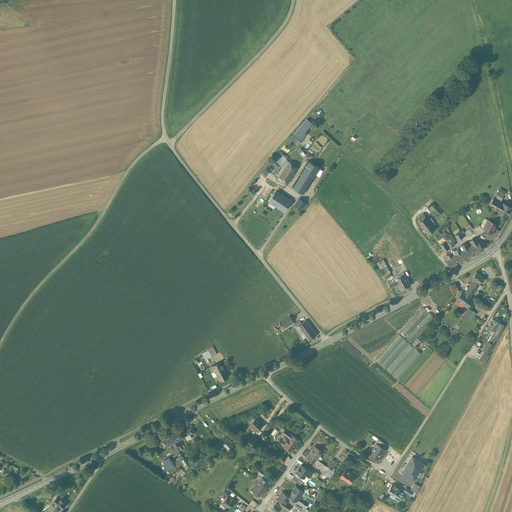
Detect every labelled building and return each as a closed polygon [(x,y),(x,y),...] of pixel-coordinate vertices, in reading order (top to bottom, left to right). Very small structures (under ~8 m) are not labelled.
[(306,119),(290,138),(297,145),(307,133),(305,132),(312,123),(306,119)] [(303,149),(300,147),(295,153),(301,157),(308,148),(305,146),(303,149)] [(288,161),(285,159),(281,166),(275,174),(278,176),(288,161)] [(281,166),(272,160),(266,168),(275,175),(275,174),(281,166)] [(308,161),(302,170),(298,168),(298,167),(288,161),(278,176),(288,183),(295,172),(299,175),(293,186),(303,193),(319,168),(308,161)] [(498,193),(504,196),(506,190),(500,187),(498,193)] [(291,200),(276,191),(269,201),(284,211),(291,200)] [(306,204),(299,198),(294,205),(301,209),(306,204)] [(503,203),(493,198),(490,205),(499,210),(498,212),(506,216),(511,206),(503,202),(503,203)] [(428,220),(426,216),(425,216),(420,221),(419,222),(428,234),(435,229),(432,224),(428,220)] [(496,224),(488,220),(484,228),(485,229),(492,232),(496,224)] [(484,228),(480,226),(479,224),(477,226),(481,233),(485,230),(485,229),(484,228)] [(481,233),(477,226),(473,228),(475,232),(477,235),(481,233)] [(472,227),(466,231),(469,236),(475,232),(473,228),(472,227)] [(464,237),(460,232),(455,235),(458,240),(464,237)] [(473,245),(470,246),(475,253),(483,249),(478,241),(476,243),(473,245)] [(445,242),(440,245),(444,251),(449,248),(445,242)] [(464,249),(462,251),(467,258),(475,253),(470,246),(468,247),(464,249)] [(456,254),(454,255),(459,263),(467,258),(462,251),(456,254)] [(449,258),(446,260),(450,267),(459,263),(454,255),(452,257),(449,258)] [(385,263),(379,266),(383,272),(386,279),(391,276),(389,273),(390,272),(385,263)] [(484,277),(476,271),(471,278),(474,280),(470,285),(476,289),(484,277)] [(404,272),(394,277),(395,280),(389,284),(391,288),(398,285),(401,290),(411,285),(404,272)] [(470,285),(465,293),(470,297),(476,289),(470,285)] [(462,291),(456,299),(467,307),(471,302),(469,301),(471,298),(470,297),(465,293),(462,291)] [(440,309),(434,304),(430,308),(436,313),(440,309)] [(423,307),(400,333),(405,337),(428,312),(423,307)] [(429,312),(406,338),(411,343),(434,317),(429,312)] [(289,315),(281,321),(285,327),(294,321),(289,315)] [(504,326),(492,318),(487,327),(494,331),(491,336),(496,339),(504,326)] [(299,320),(293,324),(301,335),(304,333),(298,325),(301,323),(299,320)] [(317,334),(306,320),(301,323),(298,325),(304,333),(309,340),(317,334)] [(399,334),(376,360),(386,369),(409,342),(399,334)] [(417,338),(412,344),(417,348),(422,342),(417,338)] [(493,344),(488,341),(482,350),(487,353),(493,344)] [(421,353),(410,343),(386,370),(398,380),(421,353)] [(488,357),(480,353),(477,360),(484,364),(488,357)] [(217,371),(224,367),(221,361),(214,365),(217,371)] [(224,367),(217,371),(214,365),(213,365),(210,367),(212,372),(215,371),(220,381),(228,376),(224,367)] [(256,417),(249,424),(256,431),(263,424),(256,417)] [(183,431),(181,428),(176,430),(180,438),(185,435),(190,433),(191,433),(194,432),(191,427),(183,431)] [(292,434),(285,429),(282,433),(289,438),(291,434),(292,434)] [(180,438),(176,430),(171,433),(177,446),(180,445),(177,440),(180,438)] [(171,433),(166,435),(170,443),(173,442),(175,447),(177,446),(171,433)] [(282,433),(277,440),(282,443),(283,441),(284,442),(285,442),(283,445),(291,451),(297,443),(289,438),(282,433)] [(292,434),(291,434),(289,438),(297,443),(300,439),(292,434)] [(166,435),(161,438),(163,442),(160,444),(161,448),(165,446),(170,443),(166,435)] [(385,443),(378,438),(375,442),(376,443),(377,443),(382,447),(385,443)] [(377,444),(370,453),(369,453),(378,459),(385,449),(382,447),(377,443),(376,443),(377,444)] [(323,451),(315,446),(309,453),(317,459),(323,451)] [(317,459),(309,453),(309,454),(309,453),(306,457),(314,463),(317,459)] [(169,457),(164,460),(167,466),(172,463),(169,457)] [(423,464),(413,457),(403,472),(413,479),(423,464)] [(333,458),(327,466),(329,468),(330,468),(336,460),(333,458)] [(325,465),(317,459),(314,463),(322,468),(323,468),(325,465)] [(312,472),(301,465),(299,467),(297,469),(298,470),(296,472),(297,473),(304,478),(307,474),(309,476),(312,472)] [(182,467),(175,473),(179,477),(185,471),(182,467)] [(330,468),(329,468),(327,470),(324,474),(330,478),(335,472),(330,468)] [(354,474),(346,468),(340,475),(344,478),(346,479),(350,482),(352,479),(352,478),(354,474)] [(266,477),(264,476),(263,477),(262,476),(261,476),(259,480),(267,485),(269,482),(265,478),(266,477)] [(259,480),(256,484),(257,484),(253,491),(260,496),(267,486),(267,485),(259,480)] [(420,486),(414,482),(411,489),(416,492),(420,486)] [(400,489),(392,483),(388,490),(396,495),(394,498),(399,501),(403,494),(399,491),(400,489)] [(303,491),(296,487),(289,496),(294,500),(296,501),(303,491)] [(289,496),(282,491),(279,495),(291,504),(294,500),(289,496)] [(291,504),(279,495),(276,499),(284,505),(282,508),(287,511),(290,507),(292,504),(291,504)] [(58,496),(46,510),(49,511),(56,511),(60,508),(61,509),(66,502),(63,500),(61,498),(58,496)] [(230,498),(227,496),(222,503),(230,508),(235,501),(233,499),(230,497),(230,498)] [(257,503),(253,500),(249,504),(254,508),(257,503)]
